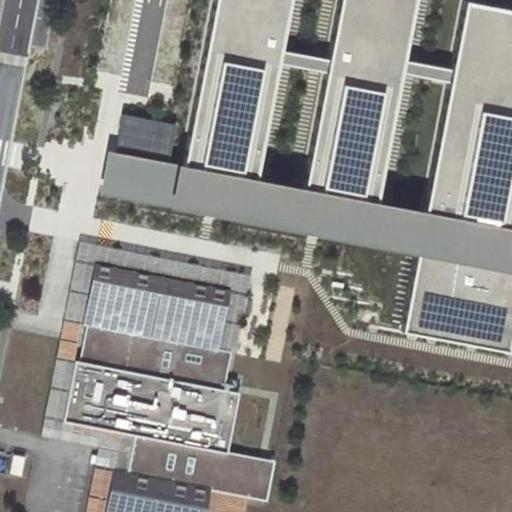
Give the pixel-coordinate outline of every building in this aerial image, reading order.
[(97,148),(89,191),(402,251),(389,329),(494,346),(505,272),(511,273),(511,10),(461,0),(448,0),(409,206),(365,198),(402,0),(327,0),(294,183),(243,174),(277,0),(199,0),(173,124),(117,113),(109,151),(97,148)] [(96,57),(102,32),(72,24),(66,49),(96,57)] [(132,435),(60,421),(73,360),(77,361),(84,324),(80,323),(91,263),(228,290),(216,348),(229,351),(229,352),(234,353),(250,275),(77,241),(38,436),(96,447),(92,465),(111,468),(125,471),(132,435)] [(203,511),(208,490),(246,497),(265,500),(273,460),(225,451),(237,392),(221,389),(229,352),(229,351),(216,348),(228,290),(91,263),(80,323),(84,324),(77,361),(73,360),(60,421),(132,435),(125,471),(111,468),(102,511),(203,511)] [(22,456),(10,454),(6,474),(18,476),(22,456)] [(242,511),(246,497),(208,490),(203,511),(102,511),(111,468),(92,465),(83,511),(242,511)]
